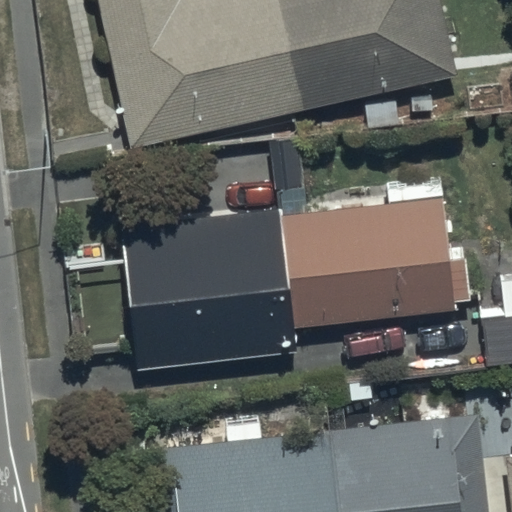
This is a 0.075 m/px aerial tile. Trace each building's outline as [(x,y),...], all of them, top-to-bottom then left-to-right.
[(96,0),(123,132),(450,58),(437,0),(96,0)] [(278,196),(118,211),(134,355),(292,337),(289,310),(446,293),(446,288),(463,286),(457,226),(442,228),(436,166),(381,172),(383,193),(279,204),(278,196)] [(511,266),(496,267),(499,301),(477,302),(480,350),(511,347),(511,266)] [(486,511),(476,403),(142,435),(149,511),(486,511)] [(511,511),(511,439),(500,441),(509,511),(511,511)]
